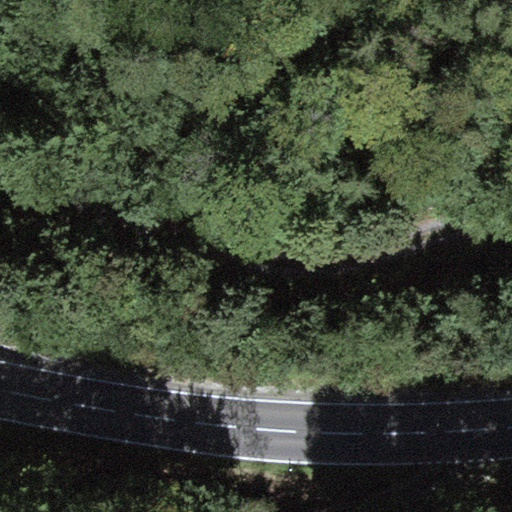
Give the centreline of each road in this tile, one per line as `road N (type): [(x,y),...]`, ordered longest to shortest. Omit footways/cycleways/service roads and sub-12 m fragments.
road 1 (track): [(511,215),(306,258),(214,248),(94,212),(0,171)]
road 2 (secondary): [(511,427),(383,433),(234,426),(0,389)]
